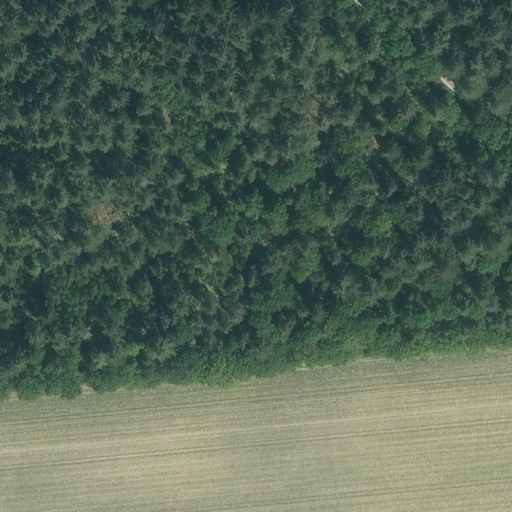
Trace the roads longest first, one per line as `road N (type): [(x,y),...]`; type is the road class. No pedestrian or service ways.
road 1 (track): [(209,349),(511,321)]
road 2 (unclassified): [(511,136),(363,0)]
road 3 (track): [(0,369),(187,351)]
